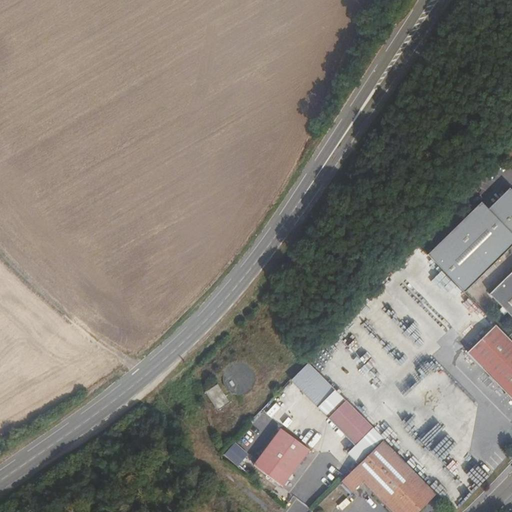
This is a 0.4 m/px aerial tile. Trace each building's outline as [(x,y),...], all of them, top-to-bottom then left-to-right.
[(486,200),(468,218),(466,217),(427,254),(464,292),(511,246),(511,186),(492,207),(486,200)] [(511,270),(490,292),(511,313),(511,270)] [(511,340),(495,323),(466,351),(511,398),(511,340)] [(206,390),(218,409),(229,402),(218,383),(206,390)] [(372,427),(344,400),(326,418),(354,446),(372,427)] [(376,442),(382,436),(372,427),(366,433),(376,442)] [(280,485),(306,448),(279,428),(252,465),(280,485)] [(414,511),(435,491),(383,438),(351,470),(362,481),(392,511),(414,511)] [(362,481),(351,470),(339,481),(350,492),(362,481)]
